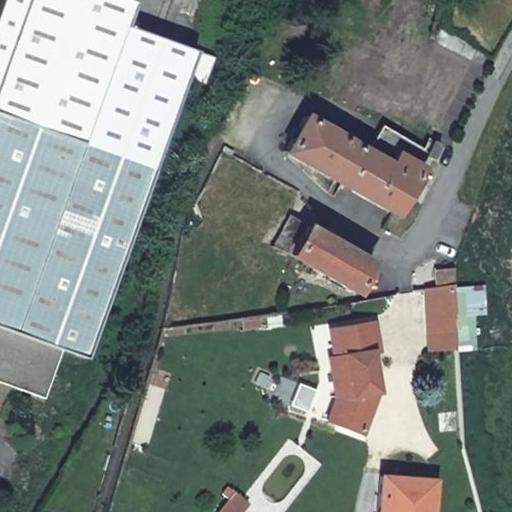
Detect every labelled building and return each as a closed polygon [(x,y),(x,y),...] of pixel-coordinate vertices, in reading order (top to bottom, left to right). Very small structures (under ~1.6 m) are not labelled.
[(125,0),(0,0),(0,383),(41,398),(60,349),(84,358),(183,77),(202,84),(211,57),(121,25),(129,1),(125,0)] [(284,154),(396,217),(429,159),(435,162),(442,146),(428,140),(422,151),(382,128),(368,153),(305,117),(284,154)] [(273,248),(289,257),(305,229),(288,220),(273,248)] [(305,229),(289,257),(355,294),(370,266),(305,229)] [(436,288),(451,286),(453,285),(453,271),(436,273),(436,288)] [(455,329),(451,286),(436,288),(425,290),(428,332),(455,329)] [(354,403),(342,420),(345,422),(367,437),(390,403),(390,399),(384,399),(384,389),(390,389),(391,360),(397,360),(398,331),(352,330),(351,359),(347,359),(346,397),(354,403)] [(334,415),(342,420),(354,403),(346,397),(346,398),(334,415)] [(380,479),(377,511),(431,511),(434,483),(380,479)] [(241,511),(248,506),(228,488),(228,489),(222,495),(229,502),(219,511),(241,511)]
